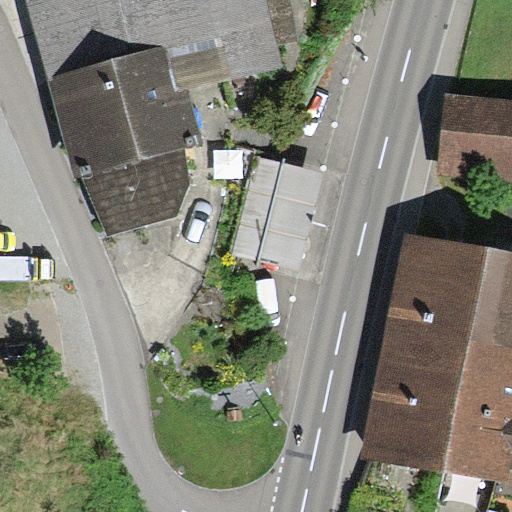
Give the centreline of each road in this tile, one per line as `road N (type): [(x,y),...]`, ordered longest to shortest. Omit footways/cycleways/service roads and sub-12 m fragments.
road 1 (secondary): [(421,0),(302,511)]
road 2 (residential): [(179,511),(130,441),(70,237),(0,67)]
